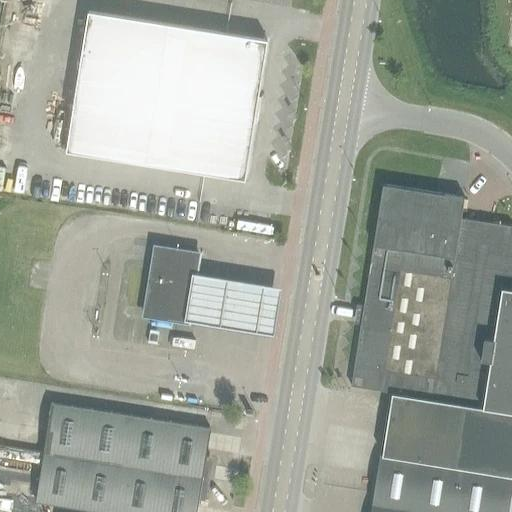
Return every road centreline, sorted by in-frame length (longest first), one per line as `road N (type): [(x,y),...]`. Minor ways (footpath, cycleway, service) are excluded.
road 1 (tertiary): [(330,103),(264,511)]
road 2 (tertiary): [(291,511),(355,108)]
road 3 (unclassified): [(511,155),(450,123),(355,108)]
